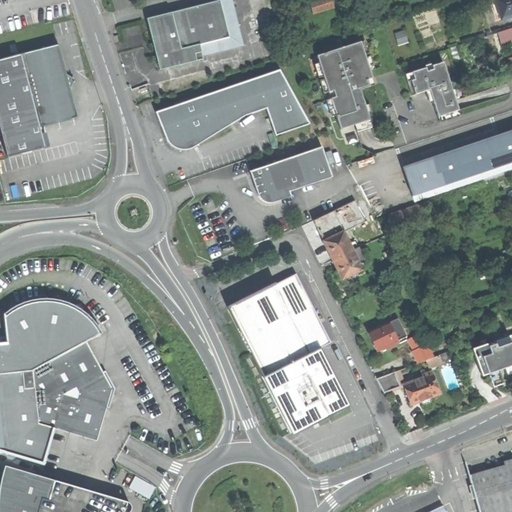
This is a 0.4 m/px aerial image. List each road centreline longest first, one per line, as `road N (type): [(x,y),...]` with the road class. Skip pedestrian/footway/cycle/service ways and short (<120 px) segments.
road 1 (unclassified): [(403,458),(305,254),(292,243),(175,281)]
road 2 (trunk): [(20,237),(81,240),(122,258),(208,350)]
road 3 (tertiary): [(125,120),(86,0)]
